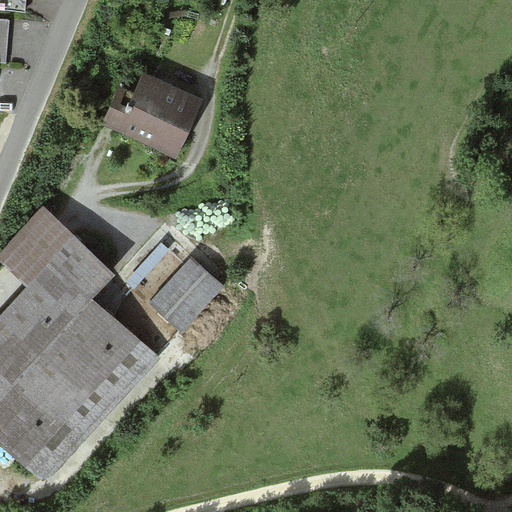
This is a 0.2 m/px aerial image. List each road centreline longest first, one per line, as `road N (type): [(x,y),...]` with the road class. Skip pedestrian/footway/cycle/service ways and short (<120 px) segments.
road 1 (track): [(237,0),(205,140),(185,176),(83,192),(15,218),(0,240)]
road 2 (track): [(188,511),(369,477),(420,479),(489,511)]
road 3 (residential): [(71,0),(0,164)]
